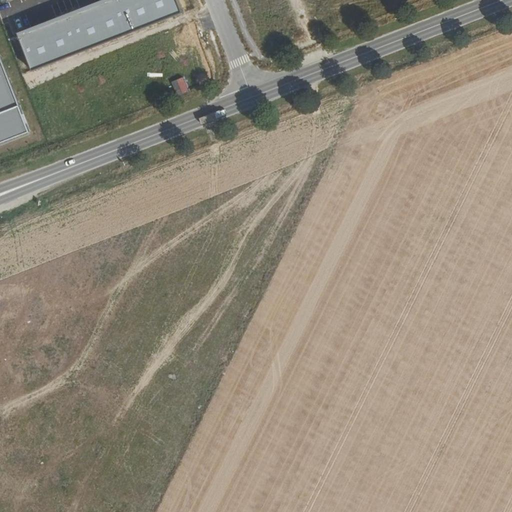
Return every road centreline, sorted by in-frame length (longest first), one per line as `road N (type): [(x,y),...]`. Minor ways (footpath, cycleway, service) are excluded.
road 1 (tertiary): [(0,196),(253,98)]
road 2 (tertiary): [(253,98),(505,0)]
